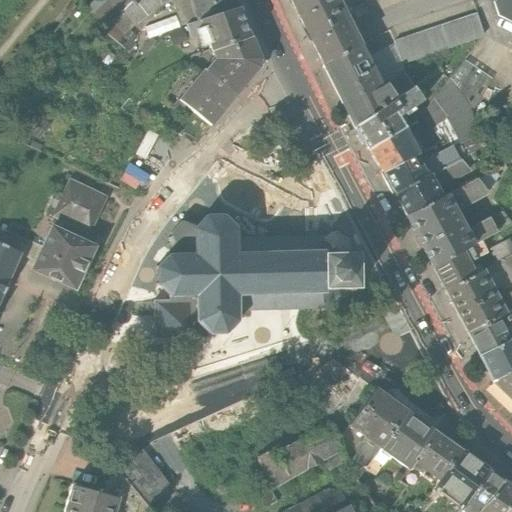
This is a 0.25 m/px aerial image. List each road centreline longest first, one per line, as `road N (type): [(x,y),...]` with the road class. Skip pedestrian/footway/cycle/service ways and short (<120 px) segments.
road 1 (secondary): [(511,453),(452,386),(287,70)]
road 2 (residential): [(61,404),(74,376),(109,344),(115,329),(107,301),(141,233),(287,70)]
